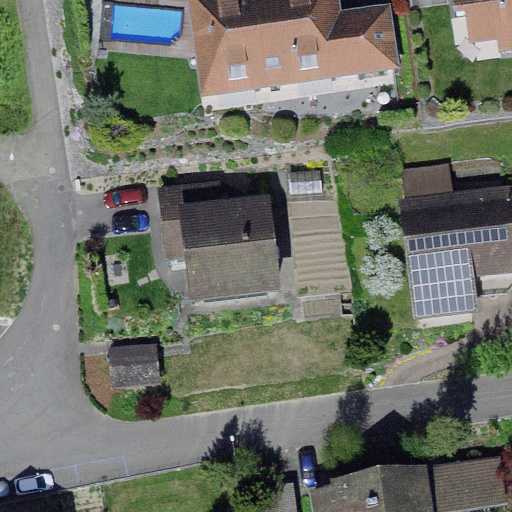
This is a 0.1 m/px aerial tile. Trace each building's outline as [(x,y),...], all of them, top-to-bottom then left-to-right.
[(389,71),(381,16),(322,25),(318,1),(279,6),(278,0),(251,0),(237,2),(238,12),(199,18),(208,77),(246,71),(249,86),(254,90),(286,86),(290,80),(288,65),(327,60),(330,79),(389,71)] [(498,56),(511,53),(511,0),(449,0),(452,22),(492,16),(498,56)] [(212,193),(157,199),(164,262),(183,260),(188,304),(271,294),(262,215),(215,221),(212,193)] [(463,278),(510,272),(501,202),(401,214),(415,322),(467,316),(463,278)] [(111,391),(141,388),(138,355),(108,358),(111,391)] [(494,468),(334,494),(335,497),(308,502),(309,511),(473,511),(500,508),(494,468)] [(255,511),(285,511),(284,498),(254,501),(255,511)]
